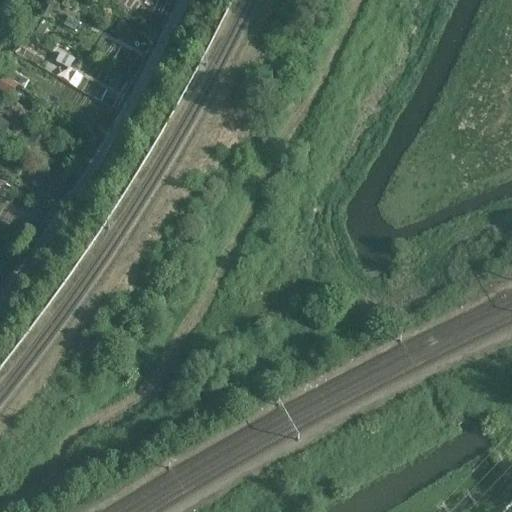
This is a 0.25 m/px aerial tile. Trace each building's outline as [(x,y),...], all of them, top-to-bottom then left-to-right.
[(80,23),(67,16),(62,27),(75,33),(80,23)] [(156,29),(142,23),(137,34),(150,40),(156,29)] [(26,79),(16,74),(11,83),(21,88),(26,79)] [(37,130),(27,144),(38,151),(48,137),(37,130)] [(16,229),(11,237),(16,241),(21,233),(16,229)]
